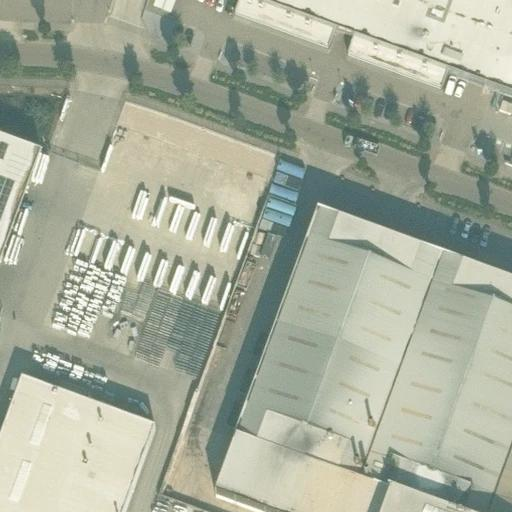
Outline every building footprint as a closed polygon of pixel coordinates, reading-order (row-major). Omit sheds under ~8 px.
[(511,0),(216,0),(240,9),(236,24),(329,58),(335,43),(352,51),(348,65),(442,98),(447,84),(511,107),(511,0)] [(0,268),(41,155),(0,140),(0,268)] [(150,201),(132,204),(133,205),(152,210),(149,223),(165,216),(169,224),(187,221),(190,239),(219,257),(215,274),(222,289),(205,292),(231,299),(258,195),(256,180),(247,182),(240,193),(236,185),(225,186),(220,195),(225,207),(209,214),(205,205),(212,204),(201,179),(187,185),(195,190),(175,193),(170,182),(153,190),(150,201)] [(432,511),(511,511),(511,285),(317,215),(235,441),(432,511)] [(125,511),(155,431),(22,382),(0,442),(0,511),(125,511)] [(133,419),(136,409),(125,405),(121,414),(133,419)]
